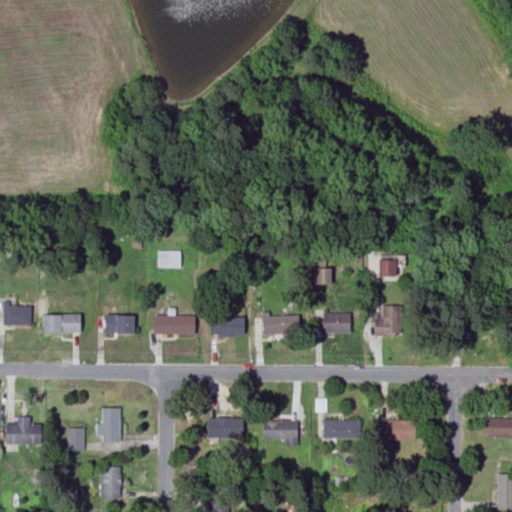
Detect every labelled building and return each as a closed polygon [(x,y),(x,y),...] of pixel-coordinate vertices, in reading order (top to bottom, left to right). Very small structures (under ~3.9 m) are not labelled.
[(178,268),(178,250),(155,250),(155,268),(178,268)] [(376,276),(392,276),(392,260),(376,260),(376,276)] [(328,269),(313,269),(313,284),(328,284),(328,269)] [(29,305),(2,305),(2,325),(29,325),(29,305)] [(372,336),(399,336),(399,306),(380,306),(380,317),(372,317),(372,336)] [(41,314),(41,332),(78,332),(78,314),(41,314)] [(320,332),(348,332),(348,314),(320,314),(320,332)] [(131,315),(104,315),(104,334),(131,334),(131,315)] [(192,334),(192,315),(151,315),(151,334),(192,334)] [(296,315),(260,315),(260,334),(296,334),(296,315)] [(207,335),(247,335),(247,317),(207,317),(207,335)] [(100,441),(117,441),(117,408),(100,408),(100,441)] [(27,417),(15,417),(15,423),(3,423),(3,444),(38,444),(38,424),(27,424),(27,417)] [(237,418),(207,418),(207,438),(237,438),(237,418)] [(511,439),(511,418),(483,418),(483,439),(511,439)] [(357,420),(320,420),(320,438),(357,438),(357,420)] [(260,440),(295,440),(295,421),(260,421),(260,440)] [(413,421),(379,421),(379,440),(413,440),(413,421)] [(65,428),(65,450),(81,450),(81,428),(65,428)] [(98,466),(98,498),(118,498),(118,466),(98,466)] [(511,510),(511,474),(494,474),(494,510),(511,510)] [(226,511),(226,496),(208,496),(208,511),(226,511)]
